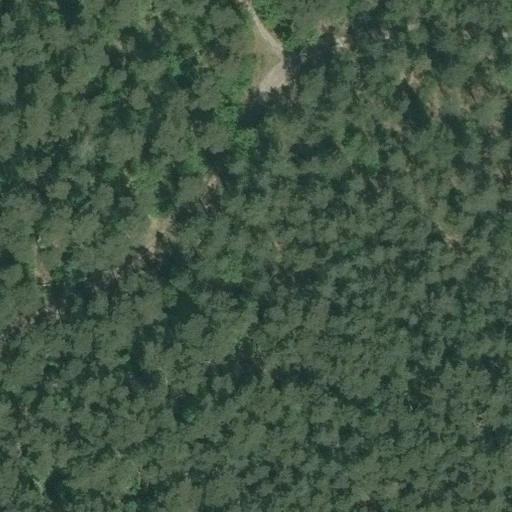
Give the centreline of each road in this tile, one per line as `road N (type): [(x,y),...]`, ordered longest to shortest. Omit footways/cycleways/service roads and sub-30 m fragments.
road 1 (track): [(0,341),(112,269),(194,192),(268,92)]
road 2 (track): [(268,92),(463,262),(511,290)]
road 3 (track): [(511,34),(471,27),(276,53)]
